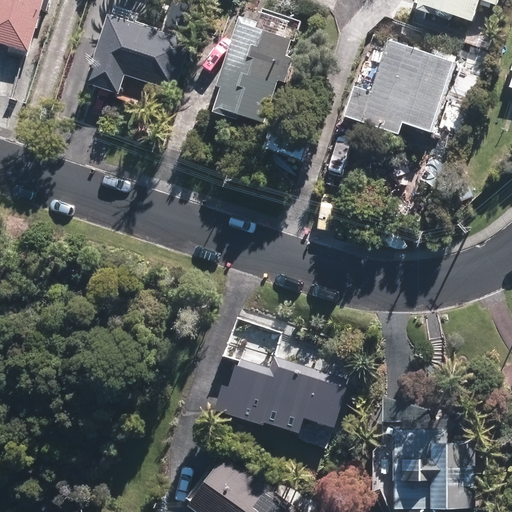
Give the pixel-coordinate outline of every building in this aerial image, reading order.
[(0,0),(0,37),(30,46),(43,0),(0,0)] [(480,0),(426,0),(426,1),(475,17),(480,0)] [(188,45),(115,21),(97,77),(122,85),(127,69),(175,85),(188,45)] [(293,39),(248,24),(222,104),(267,119),(293,39)] [(431,128),(452,63),(395,45),(378,97),(362,92),(355,113),(401,128),(404,120),(431,128)] [(274,124),(266,149),(304,161),(312,135),(274,124)] [(336,420),(346,384),(278,364),(276,372),(247,363),(234,407),(301,426),(305,411),(336,420)] [(449,424),(409,424),(408,511),(472,511),(473,445),(448,444),(449,424)] [(298,511),(228,462),(199,502),(213,511),(298,511)]
